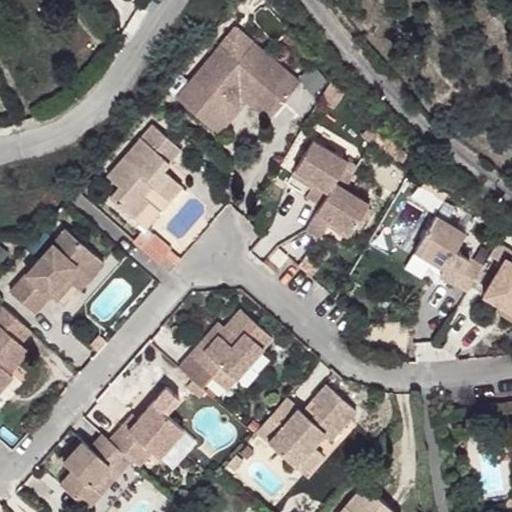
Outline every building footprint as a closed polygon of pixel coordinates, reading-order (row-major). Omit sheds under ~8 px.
[(177,96),(213,127),(245,87),(273,111),(298,82),(235,28),(190,81),(177,96)] [(166,86),(177,96),(190,81),(179,72),(166,86)] [(213,127),(219,132),(246,100),(268,118),(273,111),(245,87),(213,127)] [(146,112),(155,121),(162,113),(153,105),(146,112)] [(110,197),(133,218),(149,200),(143,194),(151,185),(168,201),(182,185),(164,169),(160,166),(165,160),(169,163),(181,149),(153,124),(107,176),(119,187),(110,197)] [(314,183),(305,197),(320,206),(344,168),(348,162),(313,140),(294,170),(314,183)] [(400,159),(404,153),(391,143),(386,149),(400,159)] [(350,159),(344,168),(353,174),(359,165),(350,159)] [(165,160),(160,166),(164,169),(169,163),(165,160)] [(320,206),(305,229),(320,238),(328,225),(330,220),(351,233),(357,223),(366,208),(369,203),(344,188),(353,174),(344,168),(320,206)] [(314,183),(294,170),(291,175),(311,187),(314,183)] [(144,228),(168,201),(151,185),(143,194),(149,200),(133,218),(144,228)] [(363,226),(372,211),(366,208),(357,223),(363,226)] [(435,216),(414,250),(445,269),(441,276),(467,291),(483,265),(470,258),(473,253),(459,245),(466,234),(435,216)] [(351,233),(330,220),(328,225),(348,238),(351,233)] [(9,292),(33,314),(49,296),(78,263),(91,275),(104,262),(66,228),(9,292)] [(141,247),(158,263),(170,248),(153,233),(141,247)] [(501,262),(482,294),(500,306),(511,312),(511,316),(511,319),(511,262),(511,261),(511,259),(511,251),(497,242),(489,255),(501,262)] [(311,277),(321,264),(309,253),(298,266),(311,277)] [(158,263),(169,272),(176,265),(165,256),(158,263)] [(441,276),(445,269),(430,260),(425,267),(441,276)] [(55,301),(72,283),(79,289),(91,275),(78,263),(49,296),(55,301)] [(103,324),(130,293),(114,279),(87,310),(103,324)] [(0,389),(13,375),(9,372),(2,365),(21,343),(31,331),(0,303),(0,389)] [(511,316),(511,312),(500,306),(497,311),(511,319),(511,316)] [(193,380),(201,387),(211,377),(226,390),(272,336),(240,308),(224,327),(204,350),(198,345),(178,367),(193,380)] [(204,350),(224,327),(219,322),(198,345),(204,350)] [(90,345),(98,353),(107,342),(99,335),(90,345)] [(9,372),(28,349),(21,343),(2,365),(9,372)] [(186,387),(199,398),(206,391),(201,387),(193,380),(186,387)] [(256,431),(296,465),(313,445),(324,433),(330,439),(356,410),(326,384),(312,401),(316,404),(307,415),(303,412),(286,397),(256,431)] [(109,440),(139,466),(152,451),(159,458),(184,429),(152,401),(128,429),(123,424),(109,440)] [(307,415),(316,404),(312,401),(303,412),(307,415)] [(128,429),(138,418),(132,413),(123,424),(128,429)] [(59,485),(87,510),(102,493),(97,489),(115,468),(120,473),(131,460),(102,434),(90,447),(82,440),(63,461),(73,470),(59,485)] [(63,461),(82,440),(78,436),(59,458),(63,461)] [(322,453),(313,445),(296,465),(305,474),(322,453)] [(226,465),(233,471),(243,460),(236,454),(226,465)] [(102,493),(120,473),(115,468),(97,489),(102,493)] [(336,511),(396,511),(364,482),(336,511)]
